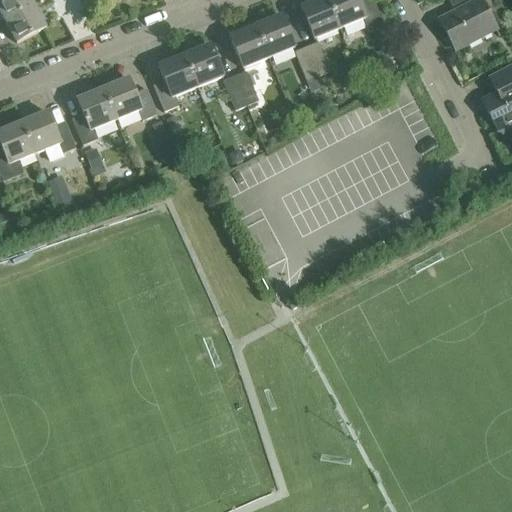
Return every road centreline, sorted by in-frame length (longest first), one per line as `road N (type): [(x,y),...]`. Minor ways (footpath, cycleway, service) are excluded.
road 1 (unclassified): [(231,0),(0,94)]
road 2 (residential): [(511,175),(497,183),(489,171),(399,0)]
